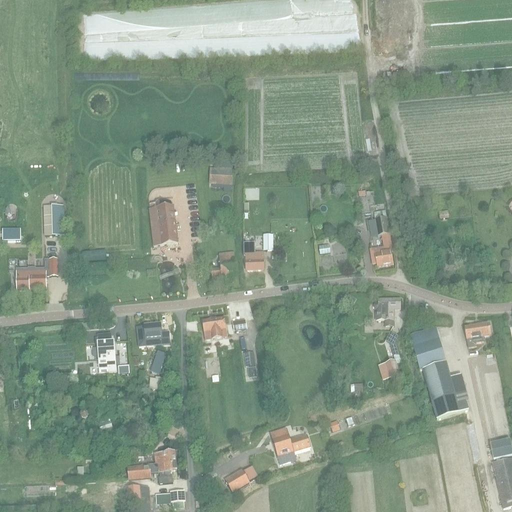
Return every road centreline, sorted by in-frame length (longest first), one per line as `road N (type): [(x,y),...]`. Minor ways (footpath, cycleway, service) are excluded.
road 1 (residential): [(0,322),(363,281),(468,307),(511,306)]
road 2 (track): [(402,287),(364,0)]
